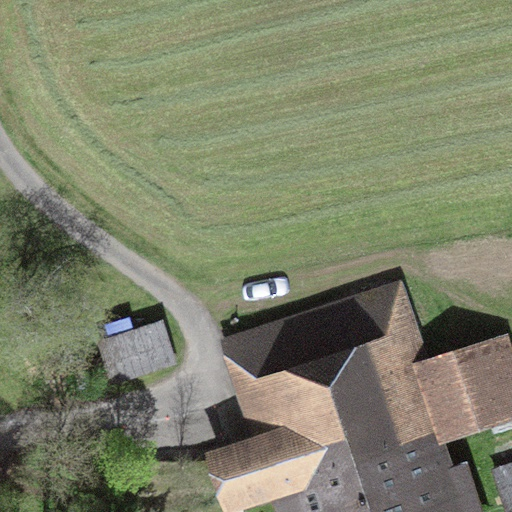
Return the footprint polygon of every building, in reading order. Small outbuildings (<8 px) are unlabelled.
[(235,511),(268,501),(434,443),(386,303),(222,360),(247,432),(200,449),(221,511),(235,511)] [(156,322),(92,343),(105,384),(169,363),(156,322)] [(436,435),(511,410),(511,373),(501,339),(414,366),(436,435)] [(458,511),(434,443),(268,501),(272,511),(458,511)] [(511,462),(488,470),(500,511),(501,511),(511,508),(511,462)]
